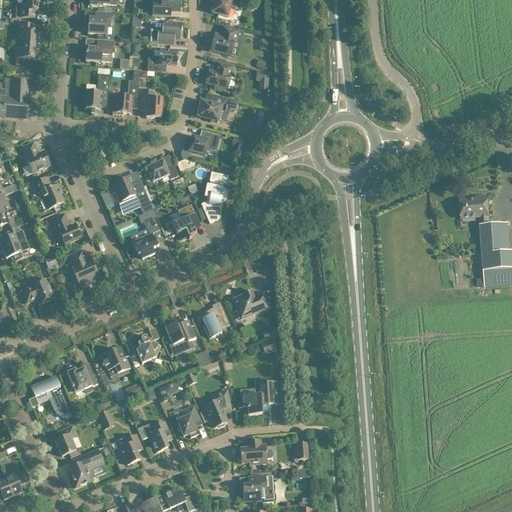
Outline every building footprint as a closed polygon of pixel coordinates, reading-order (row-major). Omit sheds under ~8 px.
[(43,0),(26,0),(26,6),(16,5),(15,19),(35,20),(36,13),(44,14),(44,7),(43,6),(43,0)] [(153,0),(154,6),(153,17),(160,17),(170,18),(170,12),(178,12),(180,12),(180,7),(180,5),(182,4),(181,0),(153,0)] [(212,14),(221,16),(228,18),(230,9),(239,12),(241,0),(227,0),(227,1),(224,0),(215,0),(214,6),(212,6),(210,11),(212,12),(212,14)] [(87,34),(97,35),(106,36),(106,28),(111,28),(112,14),(111,14),(105,13),(104,13),(95,13),(94,20),(88,19),(87,34)] [(149,45),(157,45),(174,46),(174,39),(180,40),(181,34),(182,33),(182,28),(181,27),(181,25),(162,23),(162,30),(150,30),(149,45)] [(24,39),(23,46),(40,47),(40,40),(42,40),(42,33),(34,33),(35,26),(19,25),(18,39),(24,39)] [(211,52),(220,54),(230,56),(233,44),(236,44),(240,31),(223,27),(220,37),(214,36),(213,43),(211,44),(210,48),(211,50),(211,52)] [(268,50),(267,40),(260,41),(260,50),(268,50)] [(95,63),(101,63),(112,64),(113,42),(107,42),(97,41),(97,49),(86,48),(86,52),(85,51),(84,59),(86,59),(85,62),(95,63)] [(40,47),(23,46),(23,53),(17,52),(16,66),(20,66),(21,59),(40,61),(41,54),(40,54),(40,47)] [(178,53),(168,52),(160,51),(159,58),(152,58),(152,59),(148,59),(147,73),(151,73),(161,74),(162,66),(177,67),(177,63),(178,63),(178,62),(178,61),(179,60),(179,59),(179,58),(178,58),(178,57),(177,56),(178,53)] [(121,60),(121,70),(130,70),(130,60),(121,60)] [(263,71),(266,63),(259,60),(256,68),(263,71)] [(225,89),(228,90),(231,77),(230,77),(233,68),(217,64),(215,73),(209,72),(207,77),(206,78),(205,82),(206,83),(206,84),(214,86),(213,90),(224,93),(225,89)] [(133,72),(133,82),(129,82),(128,93),(123,97),(115,97),(115,106),(113,106),(112,116),(123,117),(123,115),(131,115),(132,99),(138,99),(139,89),(139,83),(139,72),(133,72)] [(256,81),(260,82),(260,86),(267,86),(268,73),(256,72),(256,81)] [(109,76),(108,76),(98,76),(97,93),(85,92),(84,110),(91,111),(91,115),(99,115),(99,111),(101,111),(101,101),(102,98),(108,98),(109,76)] [(0,118),(30,121),(31,100),(27,100),(28,91),(28,81),(6,80),(5,98),(0,97),(0,118)] [(155,98),(155,95),(155,94),(154,93),(153,92),(152,92),(141,91),(140,112),(146,113),(146,119),(154,119),(155,118),(161,118),(162,99),(155,98)] [(238,102),(219,98),(209,96),(207,104),(201,103),(197,117),(211,121),(210,123),(217,125),(218,122),(225,124),(231,110),(236,112),(238,102)] [(190,147),(189,152),(205,156),(207,149),(216,152),(220,136),(202,132),(202,133),(206,134),(204,141),(192,138),(192,140),(190,141),(189,145),(190,147)] [(232,155),(241,157),(245,141),(233,138),(231,146),(234,147),(232,155)] [(13,147),(10,139),(3,142),(5,149),(13,147)] [(33,144),(24,148),(22,149),(27,160),(33,175),(50,167),(44,153),(38,155),(33,144)] [(184,160),(177,163),(180,171),(194,165),(195,162),(184,160)] [(179,177),(178,175),(174,166),(166,170),(163,162),(147,169),(151,178),(153,183),(168,177),(170,181),(179,177)] [(206,203),(201,205),(210,225),(217,222),(218,221),(219,220),(219,219),(220,219),(220,217),(221,217),(223,206),(220,206),(221,202),(222,202),(223,202),(224,202),(225,202),(226,201),(227,200),(227,199),(227,198),(227,197),(227,196),(227,195),(227,194),(226,194),(226,193),(226,192),(225,191),(223,190),(222,189),(223,185),(224,185),(225,185),(226,185),(226,184),(227,184),(227,183),(228,182),(229,177),(217,175),(211,173),(209,183),(210,183),(210,186),(207,186),(204,198),(207,199),(206,203)] [(47,179),(37,183),(33,185),(37,195),(42,193),(49,208),(47,209),(48,211),(64,204),(61,197),(63,196),(58,185),(51,189),(47,179)] [(153,210),(149,202),(143,188),(137,191),(136,190),(133,191),(127,180),(121,183),(118,182),(117,184),(112,186),(114,191),(113,194),(116,195),(120,204),(130,199),(132,204),(141,200),(141,202),(146,214),(153,211),(154,211),(153,210)] [(1,190),(3,197),(17,192),(15,185),(1,190)] [(112,203),(107,193),(102,196),(100,196),(104,206),(106,205),(112,203)] [(182,207),(192,202),(189,196),(179,201),(182,207)] [(476,200),(460,201),(460,211),(461,219),(480,218),(489,217),(488,206),(488,196),(476,197),(476,200)] [(0,216),(7,214),(5,209),(9,208),(5,197),(1,198),(0,198),(0,216)] [(158,198),(149,202),(153,210),(161,206),(158,198)] [(14,202),(16,209),(23,207),(21,200),(14,202)] [(191,205),(184,208),(177,211),(181,220),(172,224),(173,226),(177,235),(178,234),(181,241),(189,238),(189,239),(189,240),(191,239),(192,238),(193,237),(194,236),(195,234),(196,233),(195,232),(192,225),(198,222),(194,213),(191,205)] [(146,214),(138,218),(142,225),(144,224),(153,220),(155,219),(157,218),(154,211),(153,211),(146,214)] [(0,228),(1,228),(2,233),(16,228),(13,218),(9,219),(7,214),(0,216),(0,228)] [(80,233),(78,232),(76,226),(70,228),(64,215),(55,219),(52,221),(60,239),(61,238),(65,246),(72,243),(81,239),(80,237),(81,236),(80,233)] [(144,224),(146,230),(149,236),(132,243),(138,257),(140,256),(142,260),(155,255),(153,250),(157,248),(158,248),(158,247),(159,247),(159,246),(159,245),(158,244),(157,243),(156,243),(155,243),(152,235),(160,231),(155,219),(153,220),(144,224)] [(490,225),(480,226),(483,272),(485,288),(511,285),(511,252),(510,253),(508,224),(490,225)] [(0,241),(0,244),(2,250),(26,242),(22,232),(21,233),(19,227),(17,228),(16,228),(2,233),(5,239),(0,241)] [(26,242),(2,250),(6,260),(15,257),(18,262),(31,257),(28,251),(29,251),(26,242)] [(72,270),(76,278),(80,288),(93,282),(91,279),(98,277),(91,262),(86,264),(84,260),(86,259),(82,251),(68,258),(71,265),(72,265),(74,269),(72,270)] [(33,256),(36,261),(40,259),(40,257),(43,256),(41,252),(33,256)] [(45,261),(46,264),(48,270),(51,268),(51,266),(57,263),(54,257),(45,261)] [(483,288),(482,279),(474,280),(475,289),(483,288)] [(36,301),(37,302),(39,307),(54,300),(46,280),(30,287),(31,289),(21,293),(26,305),(36,301)] [(269,308),(267,303),(263,294),(257,297),(257,298),(254,299),(251,291),(243,295),(243,296),(234,300),(237,310),(238,311),(241,310),(244,317),(253,313),(253,315),(269,308)] [(203,326),(209,340),(221,335),(219,330),(225,328),(225,327),(229,325),(220,304),(212,307),(215,313),(210,315),(209,313),(208,314),(207,314),(206,315),(205,316),(204,317),(203,318),(202,319),(205,325),(203,326)] [(196,340),(192,331),(188,322),(177,327),(175,324),(165,328),(169,337),(173,346),(179,344),(183,354),(194,349),(191,342),(196,340)] [(273,327),(262,332),(265,338),(276,334),(273,327)] [(141,339),(141,340),(142,342),(138,344),(140,349),(136,351),(140,360),(142,365),(149,362),(154,364),(160,347),(152,344),(150,345),(146,337),(145,337),(143,337),(143,338),(142,338),(141,339)] [(273,340),(261,345),(264,352),(276,347),(273,340)] [(106,367),(108,372),(111,378),(131,369),(129,367),(125,358),(119,360),(115,350),(95,359),(101,356),(104,362),(102,366),(106,367)] [(160,355),(158,361),(163,362),(167,361),(164,354),(160,355)] [(207,355),(197,360),(201,369),(211,365),(207,355)] [(67,373),(70,381),(73,387),(72,387),(73,389),(74,389),(76,395),(84,391),(84,392),(85,393),(88,394),(90,394),(92,392),(93,390),(92,389),(92,388),(98,385),(94,375),(88,378),(84,369),(77,372),(75,369),(75,368),(74,368),(73,367),(72,367),(71,367),(70,367),(69,368),(68,368),(68,369),(67,369),(67,370),(67,371),(67,372),(67,373)] [(197,383),(193,374),(185,378),(189,387),(197,383)] [(28,401),(32,409),(39,406),(36,398),(50,392),(57,409),(57,410),(58,411),(58,412),(59,412),(60,413),(60,414),(61,414),(63,415),(65,416),(67,416),(68,416),(70,416),(71,415),(69,411),(59,388),(60,388),(55,378),(31,388),(35,398),(28,401)] [(255,381),(256,396),(243,397),(243,400),(244,410),(248,409),(248,417),(262,416),(262,412),(269,412),(268,406),(283,405),(281,383),(266,384),(266,380),(255,381)] [(177,393),(172,382),(155,389),(161,404),(172,400),(171,396),(177,393)] [(125,391),(129,399),(143,393),(139,384),(125,391)] [(205,412),(200,414),(204,423),(209,421),(210,424),(213,423),(215,429),(217,428),(219,428),(224,426),(225,424),(227,423),(224,415),(230,412),(231,412),(229,402),(227,391),(213,397),(213,398),(202,403),(204,408),(203,408),(205,412)] [(145,395),(149,404),(158,400),(154,392),(145,395)] [(104,410),(111,407),(107,399),(100,402),(104,410)] [(179,428),(177,429),(179,433),(181,432),(183,438),(189,436),(191,439),(199,436),(194,425),(200,422),(194,407),(179,413),(182,419),(176,422),(179,428)] [(114,427),(108,412),(98,416),(104,431),(114,427)] [(137,430),(138,432),(142,441),(148,438),(155,454),(168,449),(166,443),(172,441),(168,431),(164,423),(151,429),(150,425),(137,430)] [(73,427),(68,429),(58,433),(61,440),(55,442),(62,458),(69,455),(71,459),(80,455),(78,449),(75,450),(71,441),(77,438),(73,427)] [(120,450),(118,450),(122,460),(124,459),(127,466),(140,461),(138,456),(137,456),(137,453),(143,451),(139,442),(136,436),(125,441),(128,446),(120,450)] [(102,448),(108,445),(105,438),(99,441),(102,448)] [(270,451),(266,451),(266,446),(261,446),(261,441),(247,442),(248,449),(240,450),(241,457),(239,458),(240,462),(241,463),(241,465),(249,464),(249,466),(266,465),(266,460),(271,460),(273,458),(272,452),(270,451)] [(297,445),(298,461),(309,460),(308,444),(297,445)] [(102,450),(105,457),(111,455),(108,447),(102,450)] [(87,483),(87,482),(90,483),(93,481),(89,472),(104,465),(98,451),(87,456),(70,463),(73,468),(71,469),(73,474),(70,476),(75,489),(79,488),(80,485),(81,486),(82,486),(84,485),(85,485),(86,484),(87,483)] [(296,471),(297,479),(310,478),(309,470),(296,471)] [(25,472),(6,480),(13,497),(22,494),(19,487),(30,482),(25,472)] [(264,501),(274,500),(273,477),(248,478),(249,486),(243,487),(244,503),(261,502),(261,500),(264,500),(264,501)] [(13,497),(6,480),(0,482),(0,494),(1,494),(4,501),(13,497)] [(162,496),(169,511),(174,509),(174,511),(194,511),(198,510),(192,497),(189,498),(189,497),(188,496),(187,496),(186,495),(185,495),(184,495),(183,495),(182,495),(180,491),(173,494),(172,491),(162,495),(162,496)] [(166,511),(169,511),(162,496),(156,498),(154,499),(151,498),(149,501),(141,505),(144,511),(166,511)]
